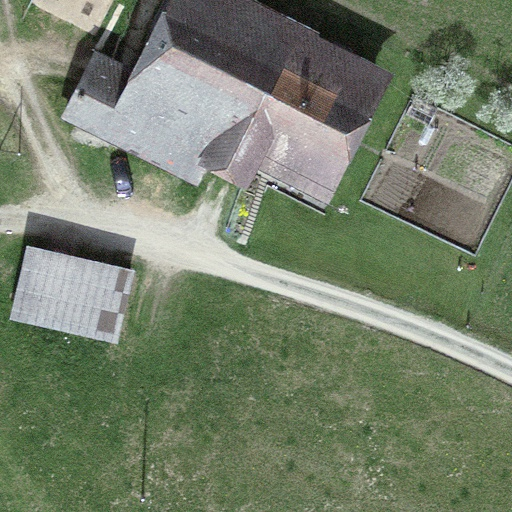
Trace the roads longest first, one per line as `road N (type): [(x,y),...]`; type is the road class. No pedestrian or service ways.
road 1 (unclassified): [(511,376),(317,291),(43,200)]
road 2 (track): [(0,200),(43,200),(0,57)]
